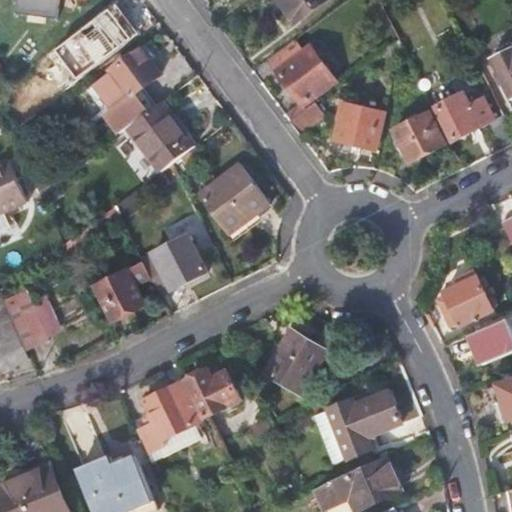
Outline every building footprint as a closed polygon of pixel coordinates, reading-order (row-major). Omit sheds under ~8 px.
[(18,0),(16,17),(58,22),(60,0),(78,0),(87,1),(87,0),(18,0)] [(330,0),(278,0),(298,25),(330,0)] [(77,37),(99,66),(133,41),(122,26),(118,29),(106,15),(77,37)] [(301,50),(296,42),(270,61),(275,69),(301,50)] [(311,48),(304,53),(278,72),(304,106),(337,81),(311,48)] [(511,109),(511,49),(493,59),(502,74),(496,77),(511,109)] [(304,53),(301,50),(275,69),(278,72),(304,53)] [(105,116),(120,135),(127,129),(145,116),(132,98),(160,77),(140,51),(110,73),(112,76),(97,86),(114,109),(105,116)] [(345,112),(341,131),(381,139),(389,103),(346,93),(343,111),(345,112)] [(490,124),(503,152),(511,147),(511,129),(505,115),(496,120),(487,101),(473,108),(466,95),(438,109),(454,142),(490,124)] [(326,115),(317,103),(291,122),(300,134),(326,115)] [(127,129),(159,174),(173,163),(195,147),(181,129),(179,131),(159,106),(145,116),(127,129)] [(395,131),(411,164),(446,146),(430,114),(395,131)] [(0,231),(8,227),(4,219),(29,208),(9,165),(0,168),(0,231)] [(231,236),(270,206),(240,167),(201,196),(231,236)] [(160,185),(154,177),(116,207),(120,215),(160,185)] [(44,178),(34,182),(40,195),(50,188),(44,178)] [(146,252),(171,239),(164,225),(186,215),(189,221),(200,216),(183,181),(156,194),(161,204),(130,219),(146,252)] [(186,219),(167,225),(171,237),(190,231),(186,219)] [(0,237),(10,232),(8,227),(0,231),(0,237)] [(87,235),(83,230),(64,244),(72,255),(84,246),(80,241),(87,235)] [(188,237),(143,260),(145,264),(152,278),(161,297),(207,273),(188,237)] [(137,286),(152,278),(145,264),(96,289),(114,322),(146,305),(137,286)] [(460,321),(464,329),(497,312),(474,267),(462,273),(465,278),(443,289),(445,292),(437,297),(451,326),(460,321)] [(0,360),(2,365),(29,352),(29,351),(20,332),(7,302),(6,301),(2,292),(0,286),(0,360)] [(27,292),(6,301),(7,302),(20,332),(29,351),(49,342),(27,292)] [(511,311),(469,332),(472,338),(478,335),(485,354),(480,356),(484,368),(511,355),(511,323),(511,321),(511,320),(511,311)] [(298,334),(272,375),(303,395),(329,354),(298,334)] [(472,338),(480,356),(485,354),(478,335),(472,338)] [(208,420),(244,402),(229,374),(214,382),(209,372),(189,383),(208,420)] [(510,422),(511,421),(511,382),(499,387),(510,422)] [(186,384),(177,388),(188,410),(196,406),(186,384)] [(196,426),(205,422),(196,406),(188,410),(177,388),(145,405),(157,428),(142,436),(154,465),(173,456),(166,442),(196,426)] [(354,467),(378,456),(371,442),(406,425),(392,395),(359,410),(357,405),(331,417),(354,467)] [(203,441),(196,426),(166,442),(173,456),(203,441)] [(82,474),(97,511),(156,511),(136,460),(116,468),(113,462),(82,474)] [(396,476),(388,460),(381,462),(389,479),(396,476)] [(389,479),(381,462),(318,491),(327,510),(352,498),(358,511),(364,511),(404,494),(396,476),(389,479)] [(10,511),(68,511),(51,467),(1,486),(10,511)]
